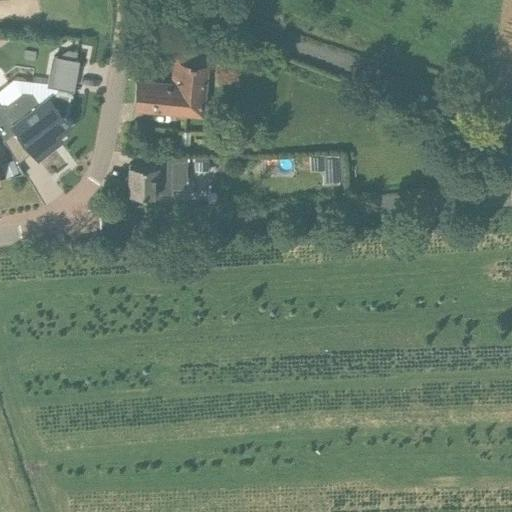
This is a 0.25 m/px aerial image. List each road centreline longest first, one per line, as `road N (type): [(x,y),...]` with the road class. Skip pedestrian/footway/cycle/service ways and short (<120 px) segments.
road 1 (tertiary): [(52,229),(511,196)]
road 2 (unclassified): [(511,131),(274,40),(196,0)]
road 3 (residential): [(52,229),(102,161),(127,0)]
